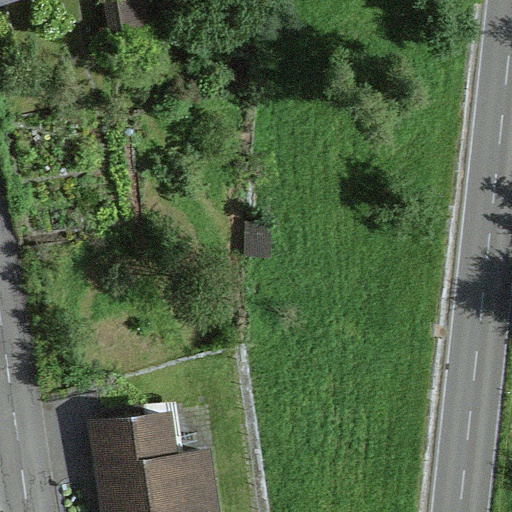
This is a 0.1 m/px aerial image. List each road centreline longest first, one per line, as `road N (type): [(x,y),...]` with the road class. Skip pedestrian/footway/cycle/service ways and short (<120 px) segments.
road 1 (tertiary): [(511,29),(460,511)]
road 2 (residential): [(0,322),(29,511)]
